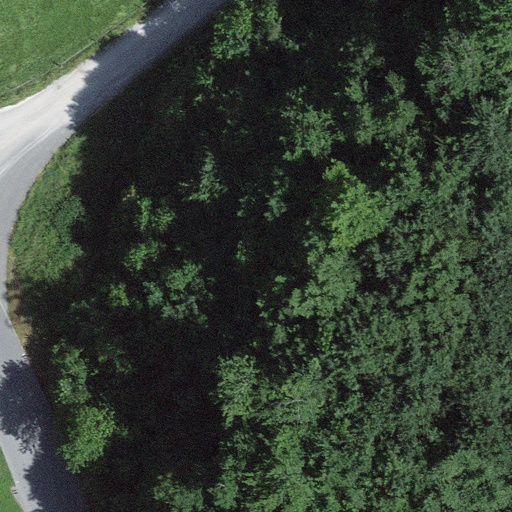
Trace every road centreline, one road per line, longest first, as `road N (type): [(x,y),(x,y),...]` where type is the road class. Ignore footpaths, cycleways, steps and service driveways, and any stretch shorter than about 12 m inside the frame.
road 1 (unclassified): [(0,147),(188,0)]
road 2 (tertiary): [(0,385),(50,511)]
